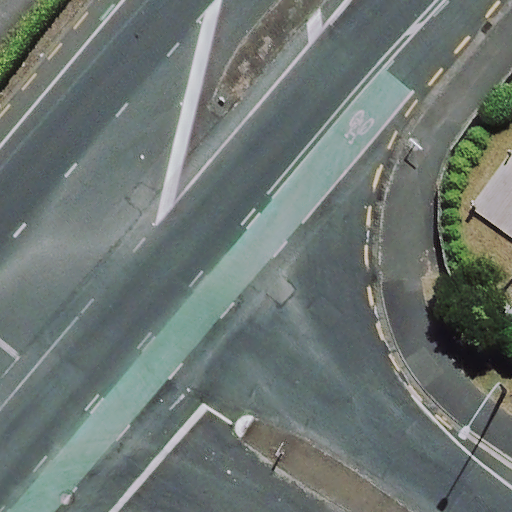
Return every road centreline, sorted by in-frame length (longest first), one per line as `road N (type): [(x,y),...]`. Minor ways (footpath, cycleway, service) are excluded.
road 1 (residential): [(47,294),(211,410),(383,511)]
road 2 (secondary): [(47,294),(302,0)]
